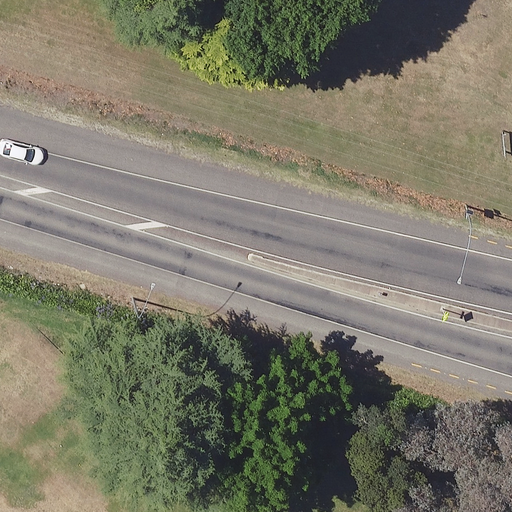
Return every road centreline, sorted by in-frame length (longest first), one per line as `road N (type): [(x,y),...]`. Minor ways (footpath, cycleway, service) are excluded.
road 1 (secondary): [(511,358),(245,281),(69,203)]
road 2 (secondary): [(69,203),(264,223),(511,291)]
